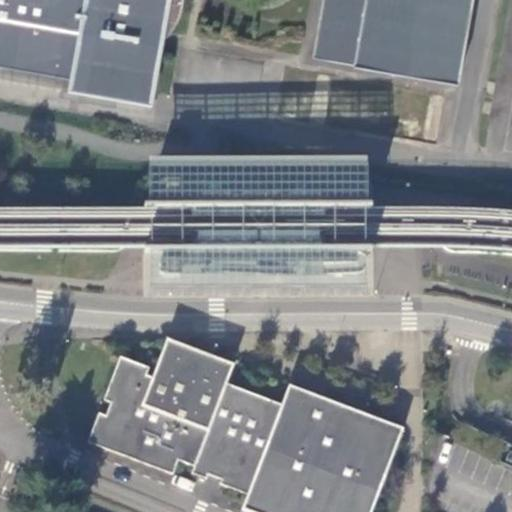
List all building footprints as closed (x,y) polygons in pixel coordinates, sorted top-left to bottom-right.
[(163,15),(165,0),(0,0),(0,63),(83,77),(82,82),(148,94),(163,15)] [(177,0),(165,0),(163,15),(174,17),(177,0)] [(321,0),(311,54),(455,81),(469,0),(321,0)] [(372,161),(157,163),(158,200),(152,200),(148,206),(145,210),(145,222),(145,237),(145,295),(374,293),(373,236),(373,221),(373,207),(373,202),(372,161)] [(241,511),(244,511),(370,511),(403,430),(291,387),(283,406),(226,385),(235,365),(169,340),(154,378),(148,376),(150,370),(121,360),(104,402),(111,405),(105,418),(98,416),(88,443),(173,476),(178,462),(193,467),(190,474),(205,480),(207,475),(221,481),(219,486),(246,496),(241,511)]
